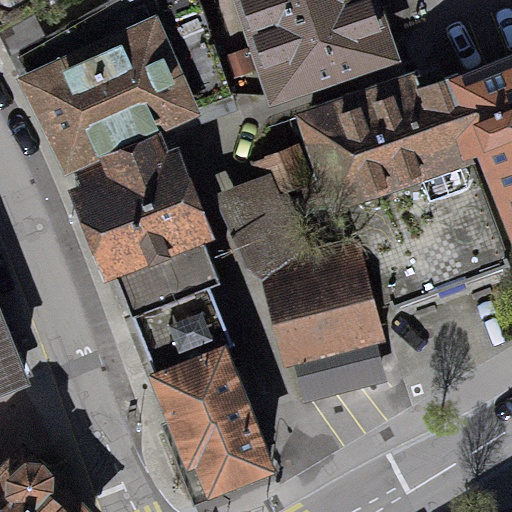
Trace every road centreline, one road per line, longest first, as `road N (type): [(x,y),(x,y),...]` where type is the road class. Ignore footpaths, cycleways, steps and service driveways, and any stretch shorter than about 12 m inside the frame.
road 1 (residential): [(0,156),(34,225),(134,511)]
road 2 (primary): [(379,511),(511,437)]
